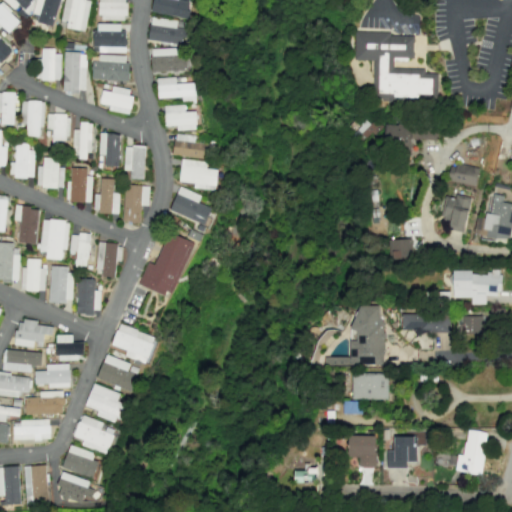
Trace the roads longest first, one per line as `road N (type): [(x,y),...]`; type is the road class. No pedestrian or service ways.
road 1 (residential): [(101,340),(165,183),(136,44),(137,0)]
road 2 (residential): [(101,340),(54,455),(0,456)]
road 3 (residential): [(138,247),(0,185)]
road 4 (residential): [(24,82),(155,147)]
